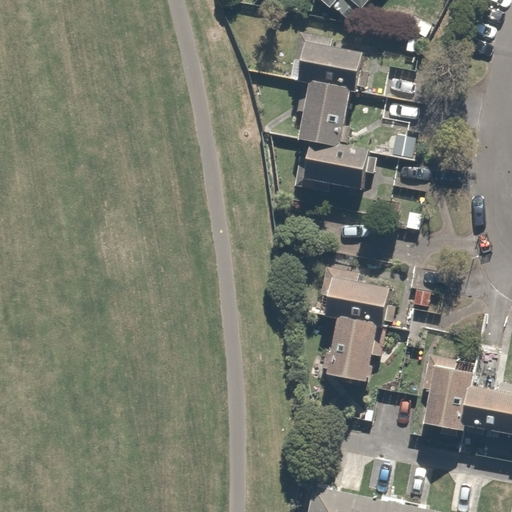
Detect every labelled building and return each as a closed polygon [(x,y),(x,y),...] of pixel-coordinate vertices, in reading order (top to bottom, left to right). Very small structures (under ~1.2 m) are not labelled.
[(381,0),(321,0),(340,15),(350,3),(367,17),(381,0)] [(381,46),(307,31),(298,77),(372,92),(381,46)] [(365,100),(321,92),(309,158),(322,161),(317,190),(387,202),(393,167),(354,161),(365,100)] [(358,262),(353,285),(343,283),(333,329),(351,333),(338,389),(388,400),(411,297),(375,290),(380,267),(358,262)] [(511,387),(504,386),(501,385),(511,330),(511,319),(489,315),(478,374),(465,372),(466,363),(434,357),(427,388),(443,391),(433,440),(470,447),(472,438),(511,445),(511,387)] [(429,511),(314,488),(308,511),(429,511)]
